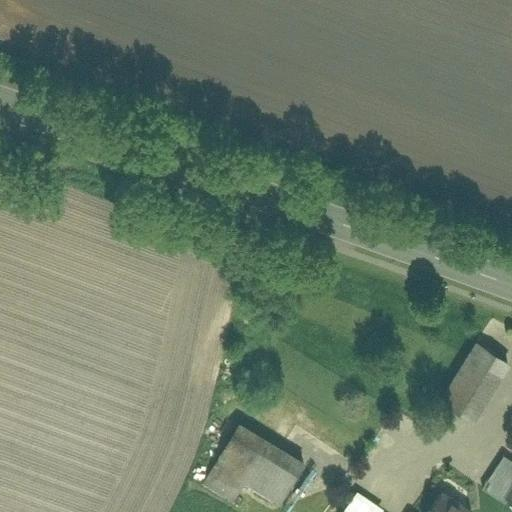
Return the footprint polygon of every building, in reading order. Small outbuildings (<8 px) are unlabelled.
[(439,395),(474,418),(511,361),(476,338),(439,395)] [(215,469),(280,501),(304,452),(239,420),(215,469)] [(511,471),(495,461),(480,487),(511,506),(511,471)] [(467,511),(474,501),(442,481),(421,511),(412,511),(410,510),(408,511),(382,511),(378,509),(376,511),(467,511)] [(353,511),(376,511),(378,509),(382,504),(355,486),(343,505),(353,511)]
